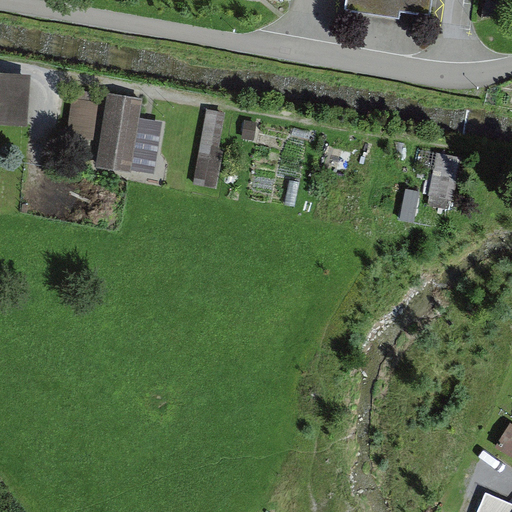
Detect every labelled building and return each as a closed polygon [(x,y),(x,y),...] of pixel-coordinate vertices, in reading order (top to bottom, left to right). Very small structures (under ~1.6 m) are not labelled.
[(349,0),(348,9),(402,18),(404,10),(433,15),(434,0),(349,0)] [(511,0),(487,0),(485,12),(511,3),(511,0)] [(33,76),(0,73),(0,121),(30,123),(33,76)] [(146,100),(112,94),(101,166),(135,171),(143,119),(146,100)] [(103,103),(78,99),(72,137),(97,141),(103,103)] [(230,114),(211,111),(198,183),(221,187),(227,149),(223,149),(230,114)] [(157,174),(165,122),(143,119),(135,171),(157,174)] [(466,158),(443,153),(433,201),(456,205),(466,158)] [(471,230),(455,227),(452,240),(467,244),(471,230)] [(467,244),(467,247),(498,255),(503,236),(471,228),(471,230),(467,244)] [(511,429),(501,447),(511,453),(511,429)]
